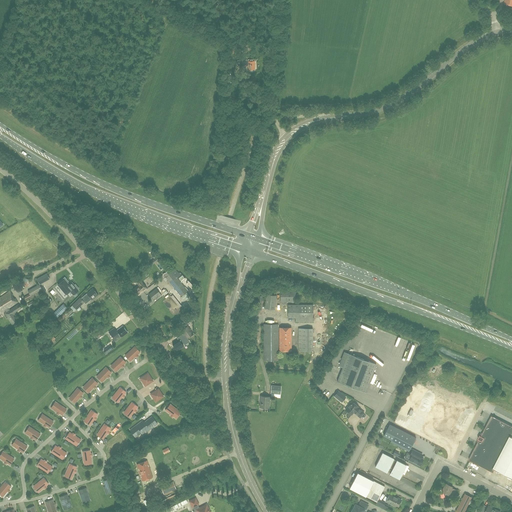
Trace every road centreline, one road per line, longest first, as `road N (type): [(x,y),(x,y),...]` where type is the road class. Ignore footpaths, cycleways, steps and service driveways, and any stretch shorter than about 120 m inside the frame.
road 1 (tertiary): [(225,376),(179,369),(86,252),(0,168)]
road 2 (primary): [(247,251),(511,348)]
road 3 (primary): [(511,339),(252,237)]
road 4 (primary): [(252,237),(91,179),(0,125)]
road 5 (primary): [(0,136),(118,204),(247,251)]
road 6 (tertiary): [(286,138),(312,122),(395,103),(497,33)]
road 7 (tertiary): [(267,511),(236,444),(225,376)]
road 8 (unclassified): [(286,138),(272,101),(280,0)]
road 9 (tertiary): [(225,376),(227,327),(247,251)]
